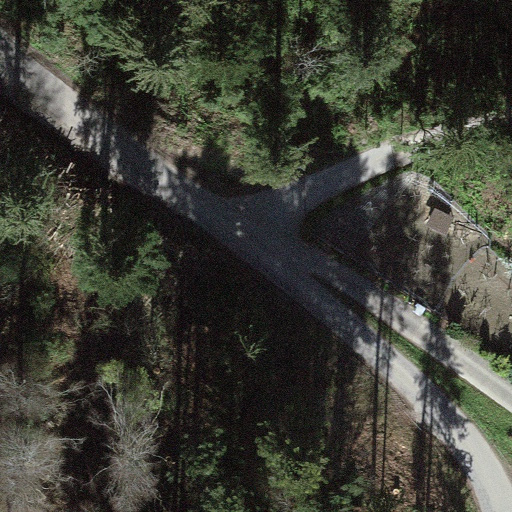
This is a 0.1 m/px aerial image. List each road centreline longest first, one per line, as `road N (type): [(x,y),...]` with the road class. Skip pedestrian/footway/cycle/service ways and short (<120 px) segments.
road 1 (unclassified): [(503,511),(465,441),(371,347),(238,229),(0,49)]
road 2 (track): [(238,229),(369,165),(441,145),(511,145)]
